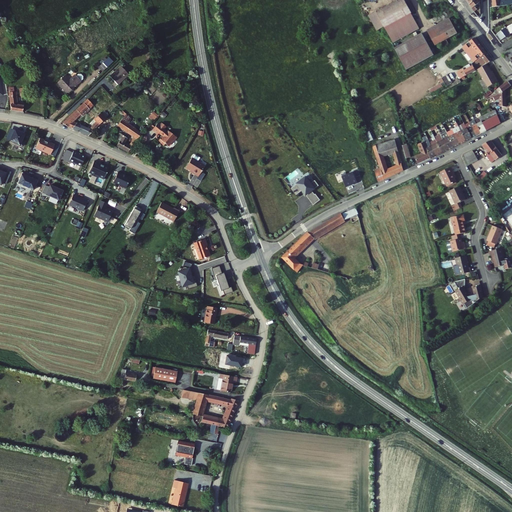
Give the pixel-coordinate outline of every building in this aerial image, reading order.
[(404,0),(397,0),(368,15),(376,30),(384,26),(392,42),(418,28),(411,14),(405,2),(404,0)] [(409,0),(405,2),(411,14),(415,12),(409,0)] [(468,0),(467,1),(475,12),(478,10),(476,6),(482,2),(481,0),(468,0)] [(422,33),(428,44),(455,30),(449,19),(422,33)] [(511,27),(498,34),(503,41),(511,36),(511,27)] [(421,36),(395,49),(407,71),(433,58),(421,36)] [(488,53),(476,38),(464,47),(475,61),(477,60),(488,53)] [(122,58),(117,53),(106,63),(111,68),(122,58)] [(487,64),(493,61),(488,53),(477,60),(479,65),(476,67),(478,70),(479,69),(487,64)] [(495,77),(487,64),(479,69),(489,88),(499,82),(496,77),(495,77)] [(466,76),(478,70),(476,67),(475,65),(467,71),(465,69),(462,71),(466,76)] [(115,78),(127,68),(125,66),(119,71),(120,73),(115,78)] [(133,75),(127,68),(115,78),(122,86),(133,75)] [(450,74),(442,78),(444,82),(431,89),(433,94),(454,83),(450,74)] [(56,84),(67,95),(80,82),(74,76),(68,81),(64,76),(56,84)] [(500,92),(488,98),(489,100),(511,88),(511,85),(510,83),(498,89),(500,92)] [(500,108),(508,108),(506,93),(492,100),(493,102),(498,100),(498,102),(500,106),(500,108)] [(15,94),(9,95),(12,110),(23,113),(24,107),(17,105),(15,94)] [(104,114),(91,101),(67,123),(69,125),(81,131),(81,132),(93,137),(111,118),(106,112),(104,114)] [(120,107),(116,103),(111,108),(116,112),(120,107)] [(487,132),(502,124),(495,111),(482,117),(481,116),(479,117),(487,132)] [(153,122),(158,116),(153,112),(148,118),(153,122)] [(488,133),(487,132),(479,117),(475,119),(483,135),(488,133)] [(483,135),(475,119),(470,121),(472,124),(474,128),(478,138),(483,135)] [(143,140),(148,134),(127,121),(123,127),(141,138),(143,140)] [(180,134),(179,135),(175,131),(173,133),(169,129),(172,126),(168,123),(166,125),(164,123),(159,128),(164,133),(165,132),(169,136),(168,137),(167,136),(164,140),(169,145),(170,143),(172,142),(174,145),(178,140),(180,140),(182,138),(182,136),(180,134)] [(467,142),(473,139),(468,131),(466,127),(464,124),(459,127),(459,128),(461,132),(467,142)] [(478,138),(474,128),(468,131),(473,139),(474,140),(478,138)] [(368,143),(374,140),(370,130),(363,133),(368,143)] [(25,135),(14,131),(9,143),(20,148),(20,146),(23,147),(26,141),(23,140),(25,135)] [(456,135),(461,145),(467,142),(461,132),(456,135)] [(134,139),(126,134),(122,139),(126,141),(122,146),(133,152),(137,147),(135,146),(131,144),(134,139)] [(423,140),(421,134),(420,135),(422,141),(418,142),(421,151),(414,154),(418,164),(430,159),(427,149),(425,144),(423,140)] [(461,145),(456,135),(450,138),(455,148),(461,145)] [(55,145),(40,138),(35,149),(54,158),(59,148),(55,146),(55,145)] [(450,138),(444,141),(449,151),(455,148),(450,138)] [(382,179),(405,170),(395,141),(375,147),(381,167),(378,168),(382,179)] [(438,144),(443,154),(449,151),(444,141),(438,144)] [(503,155),(494,141),(485,146),(488,150),(487,151),(490,154),(488,155),(493,162),(503,155)] [(443,154),(438,144),(433,146),(438,157),(443,154)] [(405,160),(410,158),(405,146),(401,147),(405,160)] [(438,157),(433,146),(427,149),(430,159),(430,161),(438,157)] [(73,153),(66,150),(62,160),(69,163),(69,162),(81,167),(85,157),(74,151),(73,153)] [(474,152),(465,157),(467,160),(476,155),(474,152)] [(476,155),(467,160),(471,166),(480,161),(476,155)] [(195,172),(195,173),(201,177),(208,167),(195,159),(189,168),(195,172)] [(109,167),(94,161),(89,174),(104,180),(109,167)] [(454,174),(451,168),(442,172),(449,187),(458,183),(453,174),(454,174)] [(353,170),(342,176),(347,186),(358,180),(353,170)] [(6,174),(0,171),(0,186),(1,187),(3,183),(6,185),(11,172),(7,171),(6,174)] [(479,179),(482,183),(489,174),(486,171),(479,179)] [(131,178),(118,172),(113,184),(126,189),(131,178)] [(38,182),(21,175),(17,185),(34,192),(38,182)] [(306,178),(296,185),(297,186),(292,190),(297,196),(302,192),(306,197),(307,197),(314,205),(319,201),(313,193),(316,191),(315,189),(319,187),(315,182),(311,185),(306,178)] [(49,188),(46,186),(43,193),(46,195),(45,196),(59,202),(64,192),(50,186),(49,188)] [(462,187),(452,192),(457,204),(453,206),(456,212),(464,208),(461,202),(467,199),(462,187)] [(88,201),(74,195),(69,206),(83,213),(88,201)] [(109,204),(100,200),(93,217),(108,224),(113,211),(107,208),(109,204)] [(162,203),(157,213),(174,222),(180,212),(176,210),(162,203)] [(142,210),(136,206),(124,227),(131,230),(138,218),(142,220),(145,215),(140,213),(142,210)] [(511,206),(501,215),(506,221),(507,220),(511,225),(511,206)] [(295,258),(315,239),(352,218),(354,223),(359,222),(357,215),(358,215),(357,209),(343,216),(341,214),(309,233),(282,258),(297,273),(303,267),(295,258)] [(454,218),(459,235),(462,235),(469,233),(466,222),(468,221),(467,214),(454,218)] [(499,244),(505,229),(496,225),(490,240),(492,241),(499,244)] [(463,239),(462,235),(459,235),(455,236),(456,240),(453,241),(456,252),(468,249),(467,245),(466,245),(464,238),(463,239)] [(208,247),(206,240),(195,243),(195,244),(194,246),(195,248),(196,249),(200,260),(210,257),(209,251),(208,251),(207,248),(208,247)] [(505,248),(493,251),(493,255),(495,254),(496,260),(497,260),(499,267),(508,265),(509,269),(511,268),(511,259),(510,258),(508,259),(505,248)] [(469,256),(458,259),(462,275),(474,272),(473,267),(472,268),(469,256)] [(306,268),(323,272),(324,268),(307,264),(306,268)] [(188,268),(181,266),(179,273),(177,272),(175,279),(178,280),(179,284),(177,284),(179,290),(183,288),(185,294),(195,291),(192,283),(189,284),(186,276),(188,268)] [(381,272),(349,281),(353,294),(385,285),(381,272)] [(214,276),(208,277),(211,285),(213,284),(216,295),(219,295),(220,299),(229,297),(227,291),(224,292),(220,278),(216,279),(214,276)] [(455,282),(460,289),(464,286),(465,287),(466,287),(469,278),(455,282)] [(476,304),(486,295),(483,285),(476,287),(478,294),(474,295),(472,297),(470,295),(469,295),(469,292),(466,288),(465,287),(464,286),(460,289),(457,292),(465,304),(467,303),(471,308),(476,304)] [(203,324),(213,326),(217,310),(207,308),(203,324)] [(203,347),(211,349),(212,346),(210,346),(212,339),(227,342),(228,337),(207,332),(203,347)] [(237,346),(250,348),(255,349),(255,342),(240,339),(241,337),(237,337),(236,338),(234,338),(232,348),(235,348),(235,347),(237,347),(237,346)] [(147,369),(146,375),(148,375),(166,379),(169,379),(170,373),(147,369)] [(120,371),(118,381),(132,383),(134,376),(123,374),(124,372),(120,371)] [(166,379),(148,375),(146,380),(165,384),(166,379)] [(238,380),(222,377),(221,382),(224,382),(221,394),(231,396),(233,386),(237,387),(238,380)] [(239,403),(228,401),(228,403),(191,396),(190,403),(196,405),(194,415),(201,416),(203,406),(227,410),(224,420),(203,416),(201,425),(227,430),(239,403)] [(203,426),(201,434),(218,438),(219,430),(203,426)] [(175,440),(173,455),(184,456),(183,463),(190,464),(191,456),(190,456),(192,442),(175,440)] [(172,487),(175,487),(173,504),(184,505),(185,498),(185,495),(186,495),(187,481),(173,479),(172,487)]
